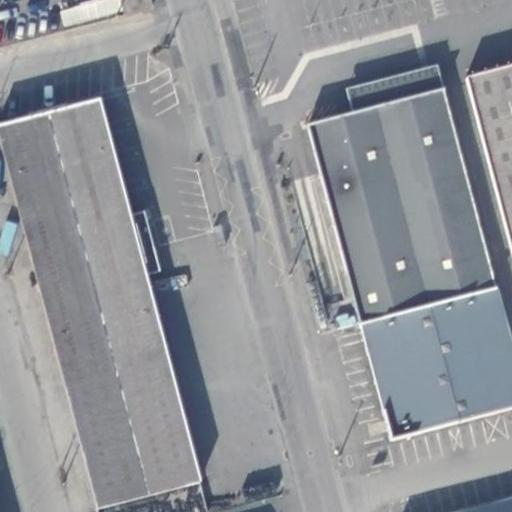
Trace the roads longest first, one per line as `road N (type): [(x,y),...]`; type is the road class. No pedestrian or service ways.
road 1 (tertiary): [(327,511),(192,16)]
road 2 (unclassified): [(192,16),(0,78)]
road 3 (unclassified): [(0,364),(40,511)]
